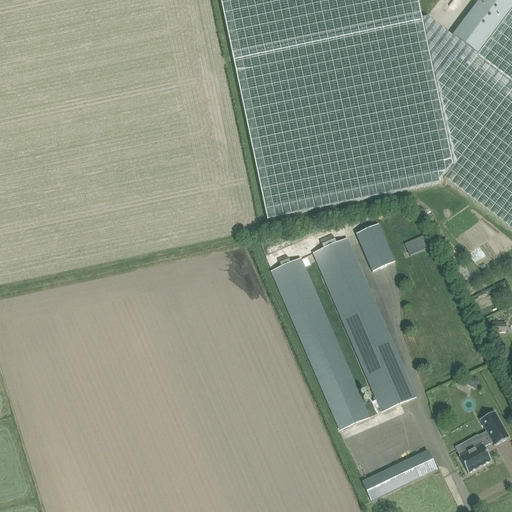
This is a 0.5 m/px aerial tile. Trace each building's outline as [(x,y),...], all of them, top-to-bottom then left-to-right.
[(511,10),(477,57),(426,18),(421,19),(417,0),(220,0),(267,221),(414,190),(440,184),(445,180),(511,230),(511,10)] [(477,57),(511,9),(511,5),(505,0),(480,0),(452,37),(477,57)] [(378,226),(356,236),(372,273),(395,263),(378,226)] [(347,239),(336,244),(332,235),(320,241),(324,250),(313,255),(376,401),(365,406),(300,259),(290,263),(287,256),(278,260),(281,268),(271,272),(340,432),(416,398),(347,239)] [(408,256),(429,248),(424,236),(404,243),(408,256)] [(466,284),(476,280),(468,262),(458,267),(466,284)] [(506,333),(506,323),(492,323),(492,333),(506,333)] [(465,374),(461,382),(466,385),(471,377),(465,374)] [(480,421),(486,432),(488,435),(479,440),(478,439),(467,445),(471,452),(460,458),(459,458),(468,475),(491,462),(484,448),(492,444),(494,447),(509,439),(494,413),(480,421)] [(428,452),(365,481),(362,483),(371,502),(427,476),(437,471),(436,469),(435,467),(432,460),(428,452)]
